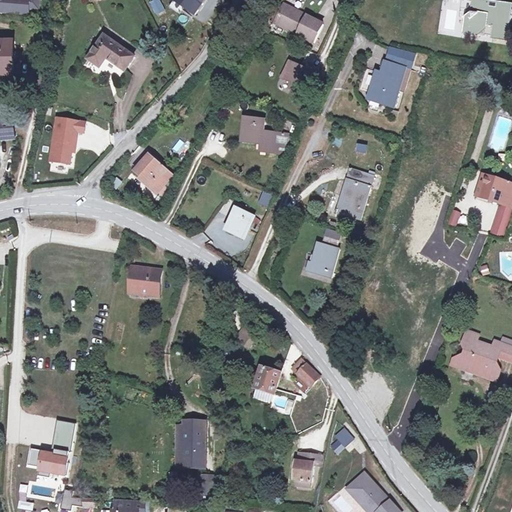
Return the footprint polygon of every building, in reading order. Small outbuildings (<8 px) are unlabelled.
[(0,0),(4,1),(3,14),(13,15),(13,16),(31,18),(31,12),(31,9),(41,10),(42,0),(0,0)] [(155,15),(165,10),(159,0),(154,0),(149,3),(155,15)] [(181,0),(178,4),(197,17),(209,0),(181,0)] [(511,17),(511,7),(498,5),(497,13),(489,12),(490,6),(474,4),(471,22),(466,26),(464,36),(474,37),(487,28),(494,29),(493,40),(508,43),(511,17)] [(498,5),(491,4),(490,6),(489,12),(497,13),(498,5)] [(322,22),(289,8),(287,13),(283,11),(275,25),(314,42),(322,22)] [(270,23),(275,25),(283,11),(281,10),(277,9),(270,23)] [(135,59),(105,38),(89,61),(101,70),(107,61),(125,74),(135,59)] [(17,46),(0,46),(0,80),(17,80),(17,46)] [(383,63),(402,69),(406,53),(388,47),(383,63)] [(88,62),(86,65),(99,75),(101,72),(88,62)] [(312,70),(293,63),(286,81),(295,84),(293,91),(303,95),(304,92),(313,96),(323,70),(314,66),(312,70)] [(375,73),(374,75),(366,103),(390,110),(402,69),(383,63),(379,74),(375,73)] [(264,146),(263,156),(282,159),(285,135),(262,131),(263,118),(242,115),(239,144),(258,146),(264,146)] [(0,143),(16,142),(14,123),(0,124),(0,143)] [(170,123),(166,128),(174,134),(178,128),(170,123)] [(89,128),(61,124),(55,167),(73,169),(76,151),(79,152),(81,137),(88,138),(89,128)] [(365,154),(366,145),(356,144),(355,153),(365,154)] [(150,158),(137,176),(163,195),(177,177),(150,158)] [(352,172),(348,183),(364,188),(367,178),(352,172)] [(109,186),(114,192),(123,183),(118,178),(109,186)] [(376,181),(367,178),(364,188),(348,183),(342,201),(350,204),(346,217),(361,222),(376,181)] [(511,184),(490,178),(487,187),(490,189),(486,200),(511,208),(511,184)] [(262,194),(260,205),(270,207),(272,195),(262,194)] [(350,204),(342,201),(338,213),(346,217),(350,204)] [(259,215),(242,207),(231,231),(248,239),(259,215)] [(511,211),(499,207),(491,234),(504,238),(511,211)] [(456,227),(461,213),(452,209),(447,224),(456,227)] [(325,233),(323,240),(337,244),(339,237),(325,233)] [(305,273),(329,281),(338,252),(335,251),(337,244),(323,240),(321,247),(316,246),(310,265),(308,264),(305,273)] [(130,288),(157,289),(160,289),(162,265),(132,263),(130,288)] [(487,265),(479,267),(481,276),(489,274),(487,265)] [(157,297),(157,289),(130,288),(129,296),(157,297)] [(239,344),(251,352),(263,335),(251,327),(239,344)] [(462,340),(463,342),(469,338),(476,340),(478,334),(466,329),(462,340)] [(450,363),(484,376),(485,371),(495,375),(497,368),(496,362),(490,360),(492,354),(511,360),(511,356),(511,345),(493,339),(491,345),(476,340),(469,338),(463,342),(465,349),(463,355),(457,354),(452,355),(450,363)] [(301,375),(314,389),(322,380),(306,362),(301,366),(305,370),(301,375)] [(261,393),(277,399),(285,376),(267,370),(259,392),(261,393)] [(485,371),(484,376),(494,380),(495,375),(485,371)] [(277,399),(261,393),(258,402),(274,408),(277,399)] [(44,464),(27,462),(24,493),(65,494),(84,424),(70,422),(59,464),(44,464)] [(184,429),(185,469),(185,470),(206,470),(205,423),(195,424),(195,428),(185,428),(184,429)] [(346,426),(336,435),(344,444),(354,435),(346,426)] [(360,437),(351,441),(357,454),(366,450),(360,437)] [(309,478),(312,462),(313,452),(303,451),(301,461),(294,460),(291,478),(309,478)] [(322,453),(313,452),(312,462),(320,463),(322,453)] [(400,511),(369,477),(352,492),(370,511),(400,511)] [(213,480),(203,480),(203,498),(213,498),(213,480)] [(100,501),(86,500),(87,510),(99,510),(100,501)] [(148,511),(149,504),(120,502),(119,511),(148,511)]
